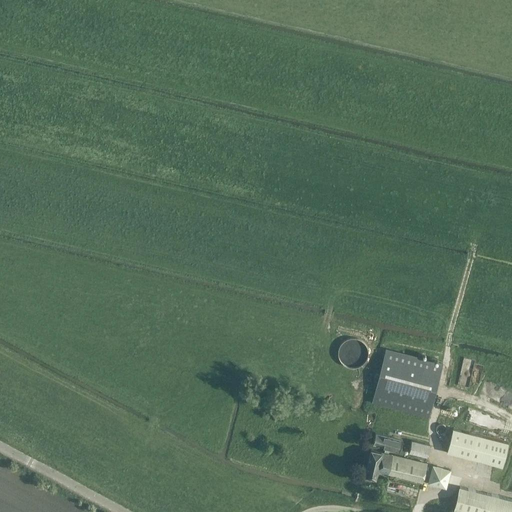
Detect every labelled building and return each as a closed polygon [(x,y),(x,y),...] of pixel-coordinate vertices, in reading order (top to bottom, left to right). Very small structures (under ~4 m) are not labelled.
[(368,357),(368,354),(368,350),(367,348),(365,345),(363,343),(361,341),(358,339),(355,338),(353,338),(349,338),(346,339),(343,340),(340,343),(338,345),(337,348),(336,350),(335,354),(336,357),(337,360),(338,363),(340,365),(342,367),(345,369),(348,370),(351,370),(354,370),(357,369),(360,368),(363,366),(365,363),(367,360),(368,357)] [(428,417),(442,363),(386,347),(372,402),(428,417)] [(462,385),(471,385),(472,374),(477,374),(477,370),(483,370),(484,363),(463,361),(462,385)] [(470,406),(465,419),(486,426),(490,413),(470,406)] [(446,452),(503,466),(509,441),(453,427),(446,452)] [(402,439),(392,437),(375,432),(373,443),(386,446),(384,452),(371,449),(364,476),(376,479),(378,470),(422,481),(427,462),(388,453),(390,447),(400,450),(402,439)] [(409,452),(426,457),(429,444),(412,439),(409,452)] [(446,487),(450,469),(433,465),(428,482),(446,487)] [(460,486),(459,490),(454,510),(460,511),(510,511),(511,510),(511,499),(511,500),(460,486)]
